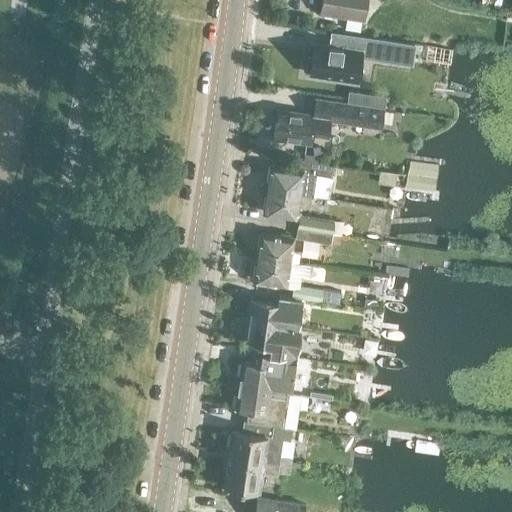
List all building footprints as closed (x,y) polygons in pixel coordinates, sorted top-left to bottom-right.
[(367,0),(321,0),(319,13),(364,21),(367,0)] [(386,41),(332,33),(330,46),(315,44),(313,59),(309,58),(307,72),(311,72),(310,75),(358,81),(361,56),(384,59),(386,41)] [(359,93),(357,105),(383,109),(384,97),(359,93)] [(380,127),(383,109),(357,105),(315,99),(313,116),(277,111),(273,137),(309,142),(311,132),(326,134),(328,120),(380,127)] [(269,182),(268,190),(300,195),(300,194),(312,195),(316,173),(331,176),(333,164),(289,158),(289,159),(290,159),(289,167),(283,166),(282,169),(269,167),(267,181),(269,182)] [(396,173),(379,171),(377,184),(394,186),(396,173)] [(299,203),(300,195),(268,190),(267,198),(265,198),(263,211),(276,213),(276,216),(293,219),(296,202),(299,203)] [(299,220),(298,228),(342,234),(343,221),(300,215),(299,220)] [(342,234),(298,228),(297,239),(340,244),(342,234)] [(289,251),(291,237),(273,234),(273,238),(259,236),(257,249),(259,249),(258,257),(291,262),(292,252),(289,251)] [(308,275),(310,265),(291,262),(258,257),(257,265),(255,264),(252,279),(266,281),(266,284),(284,287),(286,272),(308,275)] [(336,304),(338,292),(294,286),(292,297),(336,304)] [(296,326),(300,301),(277,298),(277,303),(251,300),(250,303),(247,304),(246,309),(248,311),(247,319),(296,326)] [(296,327),(296,326),(247,319),(246,327),(243,328),(242,333),(244,336),(244,341),(250,342),(249,350),(253,351),(276,354),(295,357),(299,328),(296,327)] [(242,361),(238,384),(289,393),(295,357),(276,354),(253,351),(252,363),(242,361)] [(245,410),(243,421),(281,428),(282,427),(289,428),(295,429),(300,394),(289,393),(238,384),(234,408),(245,410)] [(281,428),(243,421),(242,433),(231,431),(227,452),(291,462),(291,457),(279,455),(282,439),(287,440),(289,428),(282,427),(281,428)] [(289,474),(291,462),(227,452),(222,485),(256,491),(259,471),(277,474),(277,472),(289,474)] [(4,460),(2,471),(11,472),(13,461),(4,460)] [(257,497),(254,511),(331,511),(304,508),(304,504),(257,497)]
